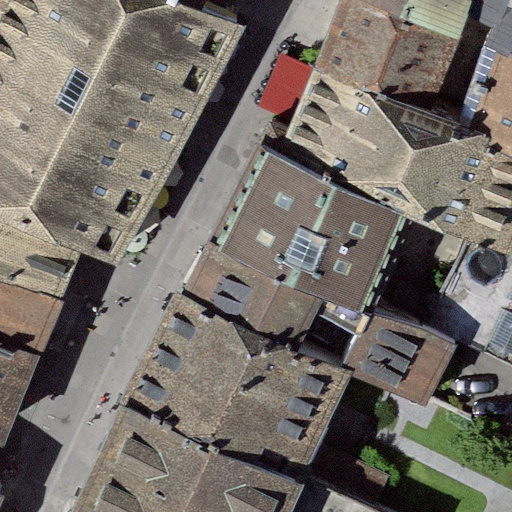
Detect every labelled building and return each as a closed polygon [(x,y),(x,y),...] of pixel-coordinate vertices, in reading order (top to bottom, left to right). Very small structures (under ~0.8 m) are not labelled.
[(14,0),(0,27),(0,202),(103,247),(137,264),(152,237),(177,191),(269,20),(250,12),(227,2),(221,0),(14,0)] [(397,0),(342,0),(319,59),(439,103),(469,27),(463,24),(397,0)] [(397,0),(463,24),(470,5),(472,0),(397,0)] [(511,0),(472,0),(470,5),(498,17),(488,37),(502,42),(511,46),(511,0)] [(496,136),(511,141),(511,46),(502,42),(476,117),(500,126),(496,136)] [(319,59),(284,146),(420,211),(474,232),(511,247),(511,141),(496,136),(500,126),(476,117),(439,103),(319,59)] [(327,287),(318,305),(363,329),(379,305),(420,211),(284,146),(262,135),(209,236),(327,287)] [(0,264),(83,296),(103,247),(0,202),(0,264)] [(429,326),(461,340),(511,368),(511,247),(474,232),(429,326)] [(183,287),(301,338),(318,305),(327,287),(209,236),(183,287)] [(0,328),(61,355),(83,296),(0,264),(0,328)] [(120,394),(304,476),(306,472),(320,443),(354,369),(358,362),(346,357),(301,338),(183,287),(175,284),(120,394)] [(358,362),(354,369),(432,400),(461,340),(429,326),(379,305),(363,329),(346,357),(358,362)] [(0,328),(0,450),(16,457),(61,355),(0,328)] [(70,511),(287,511),(304,476),(120,394),(70,511)] [(320,443),(306,472),(382,509),(397,482),(320,443)] [(0,511),(15,511),(23,496),(0,486),(0,511)]
